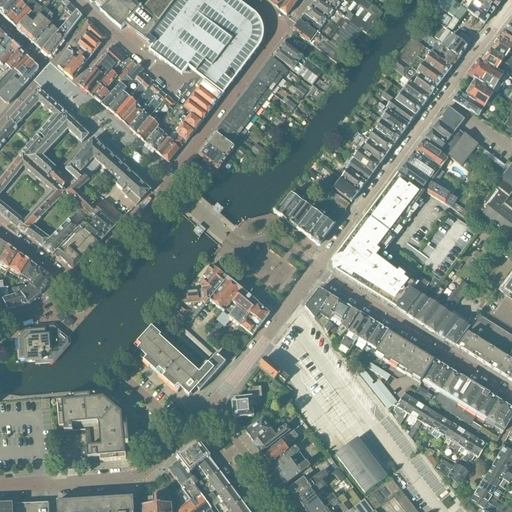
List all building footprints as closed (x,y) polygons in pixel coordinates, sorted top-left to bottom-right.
[(7,0),(3,5),(0,8),(0,14),(4,18),(20,0),(7,0)] [(31,0),(20,0),(4,18),(10,23),(31,0)] [(31,0),(10,23),(16,29),(26,18),(32,24),(33,19),(42,10),(51,0),(31,0)] [(22,34),(29,40),(35,46),(51,27),(63,13),(65,11),(70,5),(63,0),(51,0),(42,10),(33,19),(32,24),(22,34)] [(86,0),(91,4),(93,6),(95,3),(101,8),(99,11),(101,13),(121,30),(126,25),(129,28),(137,18),(143,24),(136,33),(147,42),(178,0),(86,0)] [(253,14),(234,0),(178,0),(147,42),(146,43),(152,48),(149,52),(182,76),(188,68),(196,75),(202,79),(205,81),(222,95),(225,92),(231,83),(258,48),(259,46),(261,43),(261,41),(262,38),(263,35),(263,33),(262,30),(262,27),(261,24),(260,22),(258,19),(256,17),(254,15),(253,14)] [(273,0),(271,3),(274,6),(280,11),(287,2),(288,0),(273,0)] [(288,0),(287,2),(280,11),(286,17),(298,0),(288,0)] [(344,54),(361,31),(319,0),(317,0),(301,21),(344,54)] [(319,0),(361,31),(366,35),(382,14),(363,0),(319,0)] [(460,7),(450,0),(440,0),(428,18),(435,23),(447,32),(451,35),(453,36),(458,30),(470,14),(460,7)] [(469,0),(465,0),(460,7),(470,14),(484,25),(491,16),(469,0)] [(484,0),(469,0),(491,16),(496,9),(484,0)] [(484,0),(496,9),(501,2),(499,0),(484,0)] [(77,11),(72,7),(70,5),(65,11),(71,17),(72,16),(77,11)] [(35,46),(41,51),(53,38),(56,35),(59,31),(67,22),(71,17),(65,11),(63,13),(51,27),(35,46)] [(67,22),(59,31),(66,37),(82,17),(77,11),(72,16),(71,17),(67,22)] [(16,29),(22,34),(32,24),(26,18),(16,29)] [(129,28),(136,33),(143,24),(137,18),(129,28)] [(88,21),(73,42),(79,46),(88,34),(86,33),(92,25),(88,21)] [(301,21),(293,32),(337,64),(344,54),(301,21)] [(447,32),(435,23),(428,33),(439,42),(447,32)] [(106,38),(92,25),(86,33),(88,34),(79,46),(91,57),(106,38)] [(473,41),(472,40),(458,30),(453,36),(468,47),(473,41)] [(48,57),(51,57),(66,37),(59,31),(56,35),(53,38),(41,51),(41,52),(48,57)] [(422,31),(414,41),(432,55),(451,69),(459,59),(442,46),(422,31)] [(511,36),(505,32),(503,33),(500,38),(511,45),(511,36)] [(459,59),(468,47),(453,36),(451,35),(442,46),(459,59)] [(511,45),(500,38),(498,41),(495,45),(509,53),(511,50),(511,45)] [(0,59),(14,45),(7,39),(0,46),(0,59)] [(412,39),(404,50),(444,78),(451,69),(432,55),(414,41),(412,39)] [(87,62),(91,57),(79,46),(73,42),(72,45),(70,47),(78,53),(87,62)] [(312,86),(323,71),(285,43),(274,57),(312,86)] [(0,71),(20,51),(14,45),(0,59),(0,71)] [(495,45),(491,51),(511,63),(511,62),(511,58),(507,55),(509,53),(495,45)] [(127,58),(114,46),(106,55),(117,65),(116,67),(117,68),(118,67),(121,68),(127,74),(128,72),(135,65),(132,62),(127,58)] [(72,80),(87,62),(78,53),(70,47),(69,49),(76,54),(63,71),(72,80)] [(69,49),(67,52),(63,59),(58,67),(63,71),(76,54),(69,49)] [(400,56),(397,59),(437,88),(444,78),(404,50),(400,56)] [(26,56),(20,51),(0,71),(0,75),(3,79),(14,69),(26,56)] [(491,51),(489,53),(486,56),(500,64),(502,62),(509,67),(511,63),(491,51)] [(79,86),(90,95),(100,83),(112,71),(113,72),(117,77),(118,77),(117,78),(120,81),(127,74),(121,68),(118,67),(117,68),(116,67),(117,65),(106,55),(94,68),(79,86)] [(3,79),(0,82),(0,92),(14,79),(30,60),(26,56),(14,69),(3,79)] [(483,60),(482,62),(503,75),(505,71),(498,67),(500,64),(486,56),(483,60)] [(266,67),(283,79),(288,72),(272,59),(266,67)] [(390,69),(402,77),(430,97),(437,88),(397,59),(390,69)] [(35,65),(30,60),(14,79),(19,83),(23,78),(35,65)] [(478,61),(473,68),(497,83),(503,75),(482,62),(478,61)] [(23,78),(19,83),(18,84),(24,88),(29,81),(30,81),(30,80),(35,74),(38,71),(38,68),(35,65),(23,78)] [(136,66),(127,77),(125,80),(102,105),(108,110),(133,83),(142,73),(144,71),(138,65),(136,66)] [(266,67),(261,74),(277,86),(283,79),(266,67)] [(467,76),(475,81),(491,91),(497,83),(473,68),(467,76)] [(110,86),(117,78),(118,77),(117,77),(113,72),(112,71),(100,83),(105,88),(107,89),(108,88),(111,92),(113,89),(110,86)] [(108,110),(115,115),(147,78),(142,73),(133,83),(108,110)] [(261,74),(255,81),(272,93),(277,86),(261,74)] [(422,107),(430,97),(402,77),(399,81),(405,86),(406,86),(407,87),(403,93),(422,107)] [(115,115),(121,121),(153,84),(153,83),(147,78),(115,115)] [(0,99),(3,102),(6,105),(9,105),(10,104),(9,104),(16,97),(16,96),(23,89),(24,88),(18,84),(19,83),(14,79),(0,92),(0,99)] [(202,79),(192,82),(218,102),(223,96),(222,95),(205,81),(202,79)] [(255,81),(250,88),(266,101),(272,93),(255,81)] [(475,81),(471,87),(469,89),(488,101),(493,92),(491,91),(475,81)] [(184,85),(213,108),(218,102),(192,82),(185,85),(184,85)] [(95,99),(105,88),(100,83),(90,95),(95,99)] [(121,121),(129,128),(161,92),(162,92),(153,84),(121,121)] [(178,93),(184,97),(207,115),(213,108),(184,85),(178,93)] [(297,90),(304,96),(307,92),(300,87),(297,90)] [(105,88),(95,99),(101,104),(111,92),(108,88),(107,89),(105,88)] [(250,88),(244,96),(261,108),(266,101),(250,88)] [(396,103),(377,88),(374,92),(381,97),(380,97),(390,105),(387,110),(408,126),(415,117),(396,103)] [(469,89),(466,95),(464,97),(483,109),(488,101),(469,89)] [(45,96),(38,90),(31,97),(38,104),(45,96)] [(304,96),(297,90),(295,93),(302,99),(304,96)] [(129,128),(136,135),(152,115),(167,97),(161,92),(129,128)] [(403,93),(402,92),(399,96),(400,97),(396,103),(415,117),(422,107),(403,93)] [(145,144),(178,104),(184,97),(178,93),(175,96),(180,100),(176,105),(168,97),(167,97),(152,115),(136,135),(145,144)] [(459,93),(453,101),(478,117),(483,109),(464,97),(459,93)] [(53,103),(45,96),(38,104),(41,104),(48,110),(53,103)] [(244,96),(239,102),(255,115),(261,108),(244,96)] [(31,111),(38,104),(31,97),(24,105),(31,111)] [(184,97),(178,104),(187,111),(202,123),(207,115),(184,97)] [(286,104),(293,110),(296,106),(289,101),(286,104)] [(239,102),(233,110),(250,122),(255,115),(239,102)] [(48,110),(55,116),(60,109),(53,103),(48,110)] [(147,145),(155,152),(167,138),(172,131),(187,111),(178,104),(145,144),(147,145)] [(293,110),(286,104),(284,107),(291,113),(293,110)] [(401,136),(408,126),(387,110),(379,104),(376,108),(375,109),(383,115),(379,120),(401,136)] [(24,119),(31,111),(24,105),(17,112),(24,119)] [(448,108),(424,139),(461,167),(478,145),(465,134),(464,135),(458,130),(465,121),(448,108)] [(60,109),(55,116),(53,118),(60,123),(67,115),(60,109)] [(233,110),(228,117),(244,129),(250,122),(233,110)] [(179,136),(187,142),(202,123),(187,111),(172,131),(176,134),(179,136)] [(24,119),(17,112),(9,120),(11,121),(18,127),(18,126),(24,119)] [(74,122),(67,115),(60,123),(68,130),(74,122)] [(275,119),(282,124),(285,121),(278,115),(275,119)] [(239,136),(244,129),(228,117),(222,124),(239,136)] [(53,118),(46,126),(53,131),(60,123),(53,118)] [(282,124),(275,119),(273,122),(280,127),(282,124)] [(371,137),(368,141),(387,155),(401,136),(379,120),(373,128),(368,135),(371,137)] [(10,137),(18,127),(11,121),(3,130),(10,137)] [(68,130),(75,137),(81,129),(74,122),(68,130)] [(60,138),(68,130),(60,123),(53,131),(56,134),(60,138)] [(233,144),(239,136),(222,124),(217,131),(233,144)] [(46,126),(39,134),(45,139),(53,131),(46,126)] [(89,136),(81,129),(75,137),(82,144),(89,136)] [(0,143),(2,146),(10,137),(3,130),(0,133),(0,143)] [(264,133),(271,138),(273,135),(266,130),(264,133)] [(43,142),(36,150),(43,157),(44,157),(51,148),(53,147),(56,143),(60,138),(56,134),(53,131),(45,139),(45,140),(44,142),(43,142)] [(173,143),(177,138),(179,136),(176,134),(172,131),(167,138),(170,140),(173,143)] [(271,138),(264,133),(262,136),(269,142),(271,138)] [(207,145),(226,159),(234,148),(215,134),(207,145)] [(43,142),(37,136),(30,144),(36,150),(43,142)] [(162,157),(169,163),(172,158),(179,151),(186,143),(187,142),(179,136),(177,138),(173,143),(162,157)] [(155,152),(162,157),(173,143),(170,140),(167,138),(155,152)] [(93,140),(71,164),(76,169),(81,173),(84,176),(88,179),(100,166),(104,169),(113,177),(122,166),(105,151),(98,145),(93,140)] [(380,165),(387,155),(368,141),(365,144),(364,144),(360,150),(380,165)] [(422,142),(414,154),(437,169),(445,158),(422,142)] [(30,144),(23,152),(29,158),(36,150),(30,144)] [(253,147),(260,153),(263,149),(256,144),(253,147)] [(217,171),(226,159),(207,145),(199,157),(205,161),(203,163),(204,166),(207,169),(210,169),(212,166),(217,171)] [(260,153),(253,147),(251,150),(258,156),(260,153)] [(373,174),(380,165),(360,150),(359,149),(352,158),(352,159),(365,168),(373,174)] [(49,162),(44,157),(43,157),(36,150),(29,158),(32,161),(40,169),(42,170),(49,162)] [(29,158),(23,152),(13,164),(7,171),(14,178),(21,170),(24,166),(26,168),(32,161),(29,158)] [(414,154),(406,164),(429,180),(430,179),(437,169),(414,154)] [(365,184),(373,174),(365,168),(352,159),(350,161),(348,160),(343,167),(346,169),(365,184)] [(26,168),(34,176),(40,169),(32,161),(26,168)] [(49,176),(55,170),(56,169),(49,162),(42,170),(49,176)] [(511,163),(478,208),(483,212),(480,216),(511,241),(511,163)] [(84,176),(81,173),(76,169),(71,164),(67,168),(66,170),(78,182),(84,176)] [(424,193),(451,209),(458,199),(443,190),(444,188),(430,179),(429,180),(406,164),(403,169),(398,175),(417,188),(425,192),(424,193)] [(122,193),(137,206),(150,192),(137,180),(122,166),(113,177),(120,183),(122,185),(121,186),(125,190),(122,193)] [(34,176),(43,183),(49,176),(42,170),(40,169),(34,176)] [(365,184),(346,169),(344,172),(341,170),(337,177),(358,193),(359,193),(365,184)] [(49,176),(56,183),(63,188),(68,182),(55,170),(49,176)] [(8,185),(14,178),(7,171),(1,178),(8,185)] [(310,171),(309,171),(307,174),(315,181),(318,177),(310,171)] [(398,175),(388,188),(407,203),(413,208),(424,193),(425,192),(417,188),(398,175)] [(43,183),(50,190),(56,183),(49,176),(43,183)] [(82,208),(92,216),(93,215),(97,210),(96,209),(77,191),(89,180),(84,176),(78,182),(67,192),(66,193),(76,202),(82,208)] [(333,190),(351,203),(355,197),(356,196),(357,194),(358,194),(358,193),(337,177),(336,177),(341,180),(333,190)] [(0,190),(2,192),(8,185),(1,178),(0,179),(0,190)] [(50,190),(53,192),(50,195),(43,202),(50,209),(57,201),(66,193),(67,192),(63,188),(56,183),(50,190)] [(409,210),(411,211),(413,208),(407,203),(388,188),(381,198),(404,215),(409,210)] [(276,214),(283,220),(285,218),(287,220),(286,222),(287,222),(295,211),(304,200),(305,198),(295,190),(276,214)] [(335,203),(340,197),(335,194),(331,200),(335,203)] [(340,197),(335,203),(345,211),(345,210),(349,205),(340,197)] [(403,221),(401,219),(404,215),(381,198),(374,207),(399,226),(403,221)] [(297,230),(306,219),(315,208),(310,204),(310,205),(304,200),(295,211),(287,222),(294,228),(296,226),(298,228),(297,230)] [(115,228),(124,219),(104,201),(96,209),(97,210),(115,228)] [(22,220),(12,212),(9,210),(0,202),(0,215),(3,218),(6,220),(7,222),(8,222),(15,227),(22,220)] [(44,215),(50,209),(43,202),(37,209),(44,215)] [(76,202),(73,206),(78,212),(82,208),(76,202)] [(215,210),(220,214),(224,209),(217,204),(213,209),(215,210)] [(392,235),(399,226),(374,207),(367,216),(392,235)] [(107,236),(115,228),(97,210),(93,215),(92,216),(82,208),(78,212),(86,220),(88,219),(107,236)] [(308,238),(325,216),(327,213),(322,210),(320,212),(315,208),(306,219),(297,230),(305,236),(306,234),(309,236),(307,237),(308,238)] [(37,209),(30,215),(38,222),(41,219),(41,218),(44,215),(37,209)] [(448,214),(423,247),(419,253),(407,243),(402,250),(426,268),(437,255),(461,222),(448,214)] [(33,227),(38,222),(30,215),(24,222),(22,220),(15,227),(17,229),(24,235),(25,235),(26,236),(33,227)] [(308,238),(318,246),(335,224),(325,216),(308,238)] [(390,238),(392,235),(367,216),(365,219),(390,238)] [(99,245),(107,236),(88,219),(86,220),(83,224),(80,228),(99,245)] [(336,271),(367,291),(395,309),(396,309),(414,284),(404,277),(406,274),(401,271),(399,273),(377,256),(390,238),(365,219),(332,263),(333,263),(334,264),(333,265),(333,266),(333,268),(333,269),(333,270),(334,271),(334,272),(336,271)] [(80,228),(71,220),(70,220),(64,226),(72,235),(74,234),(80,228)] [(442,280),(477,233),(461,222),(437,255),(426,268),(442,280)] [(64,226),(57,233),(66,242),(72,235),(64,226)] [(40,233),(33,227),(26,236),(33,241),(40,233)] [(204,233),(200,229),(199,229),(197,227),(193,232),(200,237),(204,233)] [(74,272),(99,245),(80,228),(74,234),(72,235),(66,242),(60,248),(54,254),(56,256),(56,259),(59,261),(60,260),(74,272)] [(50,240),(40,233),(33,241),(42,248),(50,240)] [(66,242),(57,233),(56,234),(51,239),(56,244),(60,248),(66,242)] [(51,239),(50,240),(42,248),(53,256),(54,254),(60,248),(56,244),(51,239)] [(18,254),(8,246),(0,260),(0,272),(4,275),(7,272),(18,254)] [(29,262),(18,254),(7,272),(19,279),(29,262)] [(40,269),(29,262),(19,279),(18,280),(22,283),(28,286),(40,269)] [(457,272),(462,265),(458,262),(453,269),(457,272)] [(202,287),(201,288),(204,290),(202,292),(183,293),(181,292),(170,305),(186,319),(188,316),(193,320),(209,301),(227,280),(211,266),(203,277),(207,281),(204,281),(202,284),(202,287)] [(41,294),(52,280),(52,279),(43,272),(40,269),(28,286),(41,294)] [(491,280),(486,271),(479,275),(484,284),(491,280)] [(396,309),(405,315),(419,297),(420,296),(426,288),(430,284),(420,277),(414,284),(396,309)] [(435,294),(443,283),(435,277),(430,284),(426,288),(435,294)] [(494,294),(501,286),(492,279),(485,287),(494,294)] [(19,308),(29,305),(23,292),(26,289),(21,284),(22,283),(18,280),(16,283),(18,288),(14,289),(12,282),(11,284),(19,308)] [(209,301),(223,313),(242,291),(227,280),(209,301)] [(415,321),(427,328),(448,298),(442,293),(449,283),(445,280),(443,283),(435,294),(429,301),(415,321)] [(427,328),(435,333),(450,314),(470,287),(462,281),(449,299),(448,298),(427,328)] [(0,282),(0,312),(8,311),(3,300),(8,289),(4,289),(2,282),(0,282)] [(29,305),(41,294),(28,286),(22,283),(21,284),(26,289),(23,292),(29,305)] [(8,311),(19,308),(11,284),(9,288),(8,289),(3,300),(8,311)] [(216,331),(221,325),(224,327),(231,320),(240,327),(241,327),(246,320),(257,305),(258,305),(242,291),(223,313),(217,321),(208,333),(212,336),(216,331)] [(317,292),(305,307),(317,322),(323,315),(322,314),(325,310),(323,309),(330,296),(321,291),(317,292)] [(331,314),(339,302),(330,296),(323,309),(325,310),(322,314),(323,315),(317,322),(323,329),(331,320),(331,319),(333,315),(331,314)] [(405,315),(415,321),(429,301),(420,296),(419,297),(405,315)] [(352,309),(339,302),(331,314),(333,315),(331,319),(331,320),(323,329),(326,334),(336,322),(341,326),(343,324),(352,309)] [(263,309),(257,305),(246,320),(258,329),(268,316),(268,315),(268,314),(268,313),(263,309)] [(335,332),(339,336),(351,325),(352,324),(359,314),(352,309),(343,324),(341,326),(335,332)] [(345,358),(358,338),(370,320),(360,314),(360,315),(359,314),(352,324),(353,325),(337,348),(345,358)] [(460,321),(453,316),(450,314),(435,333),(445,340),(460,321)] [(508,379),(511,373),(511,336),(479,316),(475,321),(475,320),(455,345),(456,346),(455,347),(508,379)] [(445,340),(456,346),(455,345),(475,320),(471,317),(466,325),(460,321),(445,340)] [(241,327),(252,336),(258,329),(246,320),(241,327)] [(379,326),(370,320),(358,338),(367,345),(379,326)] [(180,325),(177,328),(209,357),(212,354),(180,325)] [(388,332),(379,326),(367,345),(373,348),(371,352),(374,354),(384,339),(388,332)] [(26,362),(35,361),(35,365),(54,363),(59,357),(57,356),(68,344),(68,338),(54,327),(40,328),(40,331),(28,332),(25,332),(19,340),(19,342),(20,359),(26,359),(26,362)] [(200,392),(221,368),(226,363),(225,363),(216,355),(197,376),(157,340),(161,336),(151,328),(134,347),(143,355),(140,359),(178,393),(181,390),(189,397),(196,389),(200,392)] [(173,333),(205,362),(208,359),(176,330),(173,333)] [(384,339),(374,355),(375,356),(377,353),(385,358),(383,360),(389,364),(391,362),(407,372),(406,375),(412,379),(416,381),(419,383),(420,384),(423,380),(435,361),(434,360),(430,358),(426,356),(425,355),(388,332),(384,339)] [(229,358),(233,361),(238,355),(228,347),(224,354),(229,358)] [(284,384),(289,379),(266,358),(258,368),(259,369),(281,387),(284,384)] [(423,380),(432,386),(444,367),(435,361),(423,380)] [(388,381),(391,376),(378,368),(369,363),(366,367),(388,381)] [(432,386),(441,391),(453,372),(444,367),(432,386)] [(383,386),(379,381),(374,385),(372,383),(373,382),(364,370),(360,375),(388,409),(397,403),(383,386)] [(453,372),(441,391),(437,398),(436,400),(434,403),(443,409),(462,378),(453,372)] [(471,384),(462,378),(443,409),(452,414),(471,384)] [(480,389),(471,384),(452,414),(461,420),(480,389)] [(425,398),(427,394),(428,392),(419,386),(416,392),(425,398)] [(248,398),(238,399),(234,400),(232,403),(233,416),(236,419),(253,417),(253,412),(254,412),(254,409),(252,409),(252,406),(256,406),(255,398),(262,397),(261,388),(250,389),(248,392),(248,398)] [(470,426),(472,422),(477,414),(489,395),(480,389),(461,420),(470,426)] [(434,403),(436,400),(427,394),(425,398),(434,403)] [(95,395),(69,397),(69,402),(57,403),(59,429),(64,428),(64,432),(85,430),(87,448),(84,448),(83,448),(81,449),(80,450),(79,451),(79,452),(79,453),(79,454),(79,456),(80,457),(81,458),(82,459),(83,459),(85,459),(100,458),(100,462),(126,460),(125,448),(129,447),(127,421),(122,422),(122,414),(116,410),(119,406),(111,400),(108,403),(103,398),(95,399),(95,395)] [(412,399),(405,395),(396,408),(395,410),(395,412),(397,414),(393,417),(397,422),(412,399)] [(477,414),(486,419),(498,400),(489,395),(477,414)] [(418,403),(412,399),(397,422),(400,425),(404,419),(406,415),(410,417),(418,403)] [(486,419),(495,425),(507,406),(498,400),(486,419)] [(425,407),(418,403),(410,417),(407,422),(412,425),(411,425),(413,426),(425,407)] [(495,425),(504,431),(505,431),(511,418),(511,409),(507,406),(495,425)] [(432,412),(425,407),(413,426),(408,435),(412,439),(416,431),(415,431),(420,423),(423,425),(432,412)] [(439,416),(432,412),(423,425),(426,427),(422,434),(426,436),(439,416)] [(446,420),(439,416),(426,436),(430,438),(432,436),(434,432),(437,434),(446,420)] [(254,421),(257,424),(246,433),(254,444),(271,431),(268,427),(270,425),(267,420),(264,422),(263,420),(262,420),(260,417),(254,421)] [(304,425),(301,420),(296,423),(297,425),(291,430),(293,433),(304,425)] [(437,434),(438,434),(441,436),(438,440),(440,440),(439,442),(440,443),(437,447),(438,448),(452,424),(446,420),(437,434)] [(479,431),(480,430),(481,428),(472,422),(470,426),(479,431)] [(459,429),(452,424),(438,448),(442,450),(445,443),(449,445),(459,429)] [(297,438),(308,430),(304,425),(293,433),(263,456),(271,466),(290,453),(285,446),(286,445),(287,446),(298,438),(297,438)] [(254,444),(262,454),(290,433),(286,428),(274,436),(271,431),(254,444)] [(480,430),(479,431),(488,437),(490,433),(481,428),(480,430)] [(459,429),(449,445),(448,446),(455,450),(466,433),(459,429)] [(473,437),(466,433),(455,450),(449,460),(452,461),(456,455),(456,456),(461,449),(464,451),(473,437)] [(299,454),(316,441),(312,435),(295,448),(299,454)] [(479,441),(473,437),(464,451),(468,453),(463,460),(466,462),(479,441)] [(387,478),(358,440),(336,457),(365,494),(387,478)] [(478,459),(482,453),(487,445),(479,441),(466,462),(466,463),(470,465),(472,461),(475,457),(478,459)] [(511,447),(505,443),(504,444),(502,446),(504,447),(511,452),(511,450),(511,447)] [(189,472),(197,466),(208,458),(197,445),(179,458),(181,460),(189,472)] [(504,447),(500,455),(511,462),(511,452),(504,447)] [(295,448),(290,453),(271,466),(274,470),(279,476),(293,465),(290,460),(299,454),(295,448)] [(427,450),(423,453),(430,462),(433,457),(427,450)] [(310,468),(299,454),(290,460),(293,465),(279,476),(283,482),(286,486),(310,468)] [(511,462),(500,455),(496,461),(509,469),(511,466),(511,462)] [(460,467),(456,464),(454,468),(448,464),(450,461),(443,457),(442,460),(439,464),(441,465),(465,480),(470,472),(467,470),(460,467)] [(219,473),(208,458),(197,466),(198,467),(195,470),(201,477),(204,475),(208,481),(219,473)] [(175,466),(168,471),(189,501),(176,510),(176,511),(212,511),(210,509),(211,508),(200,493),(195,486),(198,484),(189,472),(181,460),(175,466)] [(496,461),(491,468),(511,480),(511,479),(511,475),(507,473),(509,469),(496,461)] [(461,486),(465,480),(441,465),(439,468),(440,469),(439,472),(443,475),(454,482),(452,485),(453,488),(455,489),(457,488),(459,485),(461,486)] [(491,468),(487,475),(501,483),(503,480),(509,484),(511,480),(491,468)] [(322,482),(328,477),(323,472),(310,482),(306,477),(289,490),(297,501),(322,482)] [(219,473),(208,481),(209,481),(213,487),(210,489),(215,496),(218,494),(219,495),(229,487),(225,481),(224,480),(219,473)] [(483,482),(502,494),(503,494),(505,490),(499,486),(501,483),(487,475),(483,482)] [(348,511),(373,511),(382,506),(385,505),(394,499),(402,509),(404,511),(417,511),(401,492),(391,480),(389,481),(372,494),(363,501),(352,509),(348,511)] [(322,482),(297,501),(304,511),(320,499),(320,498),(325,494),(322,490),(326,487),(322,482)] [(483,482),(479,489),(492,497),(494,493),(500,497),(502,494),(483,482)] [(241,502),(229,487),(219,495),(219,496),(217,498),(222,505),(225,503),(230,510),(241,502)] [(465,493),(459,488),(455,494),(459,498),(461,495),(463,496),(465,493)] [(479,489),(475,495),(502,511),(507,506),(502,503),(501,506),(497,503),(498,500),(492,497),(479,489)] [(343,497),(323,511),(334,511),(339,509),(341,511),(348,511),(352,509),(360,503),(351,491),(343,497)] [(475,495),(471,502),(470,502),(484,510),(486,511),(487,511),(488,511),(489,511),(490,510),(491,511),(492,511),(501,511),(502,511),(475,495)] [(304,511),(305,511),(323,511),(343,497),(342,497),(337,501),(332,496),(323,503),(320,499),(304,511)] [(133,511),(133,497),(56,502),(56,511),(133,511)] [(142,505),(142,511),(172,511),(171,505),(172,505),(172,504),(171,504),(171,503),(170,503),(170,504),(165,504),(164,498),(165,498),(159,498),(159,497),(152,498),(148,499),(148,505),(143,505),(142,505)] [(227,511),(248,511),(241,502),(230,510),(227,511)] [(48,511),(48,503),(47,503),(36,504),(12,505),(12,504),(8,505),(0,504),(0,511),(48,511)]
